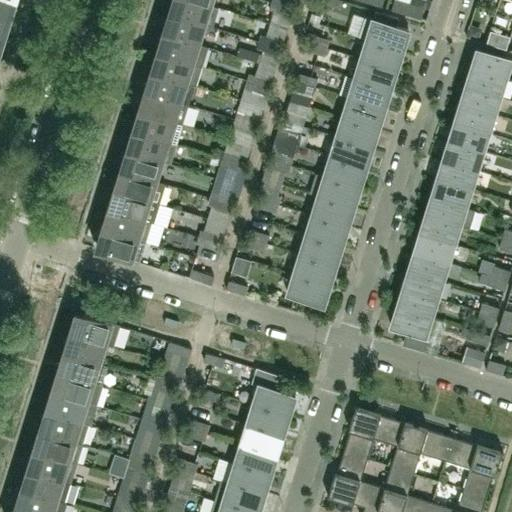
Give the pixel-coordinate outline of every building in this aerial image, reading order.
[(0,0),(0,14),(10,18),(16,0),(0,0)] [(212,26),(219,6),(211,4),(198,0),(172,0),(169,12),(205,24),(212,26)] [(282,12),(285,0),(274,0),(272,9),(282,12)] [(291,15),(295,2),(290,0),(285,0),(282,12),(291,15)] [(394,0),(391,8),(406,13),(410,2),(403,0),(394,0)] [(424,7),(410,2),(406,13),(421,18),(424,7)] [(397,17),(375,10),(372,18),(365,16),(359,35),(366,38),(366,37),(403,49),(409,29),(395,24),(397,17)] [(199,43),(205,24),(169,12),(162,32),(199,43)] [(318,22),(321,15),(311,12),(309,19),(318,22)] [(0,34),(5,36),(10,18),(0,14),(0,34)] [(470,22),(466,35),(478,39),(481,31),(478,25),(470,22)] [(193,63),(199,43),(162,32),(156,51),(193,63)] [(324,37),(311,33),(308,41),(322,45),(324,37)] [(269,51),(274,38),(264,35),(260,48),(269,51)] [(397,68),(403,49),(366,37),(366,38),(360,57),(397,68)] [(279,54),(283,41),(274,38),(269,51),(279,54)] [(319,53),(322,45),(308,41),(306,49),(319,53)] [(506,77),(511,58),(477,47),(471,66),(506,77)] [(249,49),(246,58),(258,61),(261,53),(249,49)] [(202,66),(193,63),(156,51),(150,71),(194,84),(196,85),(202,66)] [(391,88),(397,68),(360,57),(354,77),(391,88)] [(500,96),(506,77),(471,66),(465,85),(500,96)] [(188,104),(194,84),(150,71),(144,90),(188,104)] [(309,84),(312,76),(299,72),(296,80),(309,84)] [(257,90),(261,77),(252,74),(248,87),(257,90)] [(267,93),(271,80),(261,77),(257,90),(267,93)] [(385,108),(391,88),(354,77),(348,96),(385,108)] [(307,92),(309,84),(296,80),(294,88),(307,92)] [(494,114),(500,96),(465,85),(459,103),(494,114)] [(182,124),(188,104),(144,90),(138,110),(182,124)] [(379,127),(385,108),(348,96),(342,116),(379,127)] [(489,132),(494,114),(459,103),(454,121),(489,132)] [(176,143),(182,124),(138,110),(132,129),(176,143)] [(300,115),(286,111),(284,119),(297,123),(300,115)] [(245,129),(249,116),(240,113),(236,126),(245,129)] [(255,132),(259,119),(249,116),(245,129),(255,132)] [(372,147),(379,127),(342,116),(336,135),(372,147)] [(295,131),(297,123),(284,119),(281,127),(295,131)] [(483,151),(489,132),(454,121),(448,140),(483,151)] [(170,163),(176,143),(132,129),(126,149),(162,160),(170,163)] [(366,166),(372,147),(336,135),(330,155),(366,166)] [(477,169),(483,151),(448,140),(442,158),(477,169)] [(156,180),(162,160),(126,149),(120,168),(156,180)] [(288,154),(274,150),(272,158),(285,162),(288,154)] [(233,168),(237,155),(227,152),(223,165),(233,168)] [(243,171),(247,158),(237,155),(233,168),(243,171)] [(360,186),(366,166),(330,155),(324,174),(360,186)] [(283,170),(285,162),(272,158),(269,166),(283,170)] [(471,188),(477,169),(442,158),(436,177),(471,188)] [(166,183),(156,180),(120,168),(114,188),(150,199),(160,202),(166,183)] [(360,186),(324,174),(316,172),(310,192),(318,194),(354,205),(360,186)] [(466,206),(471,188),(436,177),(431,195),(466,206)] [(489,179),(487,190),(509,194),(511,183),(489,179)] [(160,202),(150,199),(114,188),(108,208),(144,219),(152,221),(154,222),(160,202)] [(273,201),(275,193),(262,189),(260,197),(273,201)] [(221,207),(225,194),(216,191),(211,204),(221,207)] [(234,197),(225,194),(221,207),(230,210),(234,197)] [(348,225),(354,205),(318,194),(312,214),(348,225)] [(475,210),(466,207),(466,206),(431,195),(425,213),(460,224),(470,227),(475,210)] [(270,209),(273,201),(260,197),(257,205),(270,209)] [(146,241),(152,221),(144,219),(108,208),(102,227),(146,241)] [(454,243),(460,224),(425,213),(419,232),(454,243)] [(342,245),(348,225),(312,214),(306,233),(342,245)] [(139,261),(146,241),(102,227),(95,247),(139,261)] [(261,240),(263,233),(250,228),(247,236),(261,240)] [(511,229),(505,228),(502,237),(511,240),(511,229)] [(209,246),(213,233),(203,230),(199,243),(209,246)] [(449,261),(454,243),(419,232),(414,250),(449,261)] [(218,249),(222,236),(213,233),(209,246),(218,249)] [(336,264),(342,245),(306,233),(299,253),(336,264)] [(258,248),(261,240),(247,236),(245,244),(258,248)] [(511,251),(511,240),(502,237),(499,247),(511,251)] [(443,280),(449,261),(414,250),(408,269),(443,280)] [(330,284),(336,264),(299,253),(293,272),(330,284)] [(494,265),(491,274),(507,279),(510,270),(494,265)] [(189,276),(211,283),(214,274),(191,267),(189,276)] [(437,298),(443,280),(408,269),(402,287),(437,298)] [(324,304),(330,284),(293,272),(287,292),(324,304)] [(504,289),(507,279),(491,274),(488,284),(504,289)] [(226,288),(245,294),(248,286),(229,280),(226,288)] [(431,316),(437,298),(402,287),(396,305),(431,316)] [(482,301),(479,311),(496,316),(499,306),(482,301)] [(421,349),(431,316),(396,305),(390,324),(408,330),(404,343),(421,349)] [(511,321),(511,310),(504,308),(501,318),(511,321)] [(113,345),(120,324),(76,311),(69,331),(106,342),(113,345)] [(493,326),(496,316),(479,311),(476,320),(493,326)] [(511,331),(511,321),(501,318),(498,327),(511,331)] [(487,344),(490,334),(474,329),(471,339),(487,344)] [(100,362),(106,342),(69,331),(63,350),(100,362)] [(495,335),(492,347),(504,351),(507,339),(495,335)] [(189,356),(192,348),(169,341),(166,349),(189,356)] [(470,345),(464,362),(479,367),(484,350),(478,348),(470,345)] [(107,364),(100,362),(63,350),(57,370),(94,381),(101,384),(107,364)] [(204,360),(222,366),(225,358),(206,352),(204,360)] [(499,373),(502,363),(489,359),(486,368),(499,373)] [(289,414),(296,394),(278,388),(282,375),(256,367),(251,382),(258,385),(253,403),(289,414)] [(101,384),(94,381),(57,370),(51,390),(88,401),(95,403),(101,384)] [(164,389),(168,376),(159,373),(155,386),(164,389)] [(174,392),(178,379),(168,376),(164,389),(174,392)] [(217,400),(220,393),(200,386),(198,394),(217,400)] [(81,421),(88,401),(51,390),(45,409),(81,421)] [(283,434),(289,414),(253,403),(247,422),(283,434)] [(398,444),(405,421),(354,405),(354,406),(357,407),(344,450),(367,458),(374,437),(397,444),(398,444)] [(89,423),(81,421),(45,409),(39,429),(75,440),(83,443),(89,423)] [(152,428),(156,415),(146,412),(142,425),(152,428)] [(162,431),(166,418),(156,415),(152,428),(162,431)] [(202,430),(204,422),(191,418),(188,426),(202,430)] [(445,459),(452,435),(405,421),(398,444),(397,444),(391,465),(414,472),(420,451),(445,459)] [(277,453),(283,434),(247,422),(241,442),(277,453)] [(199,438),(202,430),(188,426),(186,434),(199,438)] [(77,462),(83,443),(75,440),(39,429),(33,448),(77,462)] [(486,495),(500,452),(503,452),(503,451),(452,435),(445,459),(469,466),(463,487),(486,495)] [(271,473),(277,453),(241,442),(235,461),(271,473)] [(71,482),(77,462),(33,448),(27,468),(71,482)] [(360,479),(367,458),(344,450),(330,494),(327,493),(327,494),(364,506),(363,511),(359,510),(358,511),(361,511),(377,511),(378,510),(385,486),(384,486),(360,479)] [(140,468),(144,454),(135,451),(130,465),(140,468)] [(149,471),(153,457),(144,454),(140,468),(149,471)] [(190,469),(192,461),(179,457),(176,465),(190,469)] [(265,492),(271,473),(235,461),(228,481),(265,492)] [(187,477),(190,469),(176,465),(174,473),(187,477)] [(428,511),(432,501),(407,493),(414,472),(391,465),(384,486),(385,486),(378,510),(385,511),(428,511)] [(65,501),(71,482),(27,468),(21,487),(57,499),(65,501)] [(259,511),(265,492),(228,481),(221,479),(215,498),(259,511)] [(30,511),(63,511),(67,502),(65,501),(57,499),(21,487),(15,507),(30,511)] [(480,511),(486,495),(463,487),(456,508),(432,501),(428,511),(480,511)] [(128,506),(132,493),(122,490),(118,503),(128,506)] [(137,509),(141,496),(132,493),(128,506),(137,509)] [(180,500),(167,496),(166,496),(164,504),(178,508),(180,500)] [(258,511),(259,511),(215,498),(210,511),(258,511)]
